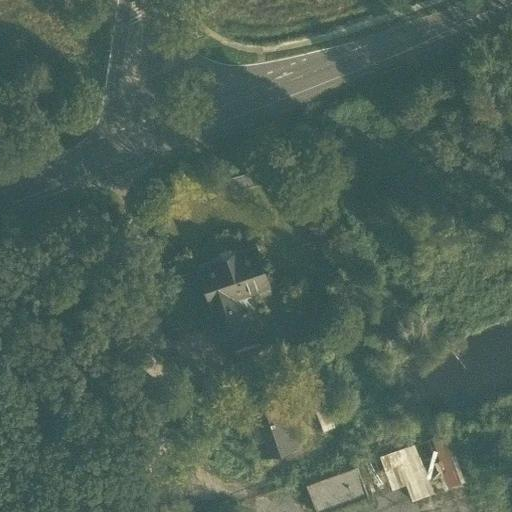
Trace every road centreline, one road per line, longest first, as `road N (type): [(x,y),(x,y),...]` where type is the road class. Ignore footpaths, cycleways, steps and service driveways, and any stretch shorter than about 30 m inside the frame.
road 1 (residential): [(124,148),(177,509)]
road 2 (secondary): [(511,2),(299,82)]
road 3 (secondary): [(299,82),(124,148)]
road 4 (secondary): [(299,82),(194,68),(154,43),(135,17)]
road 5 (secondary): [(0,199),(124,148)]
road 6 (tertiary): [(124,148),(135,17)]
